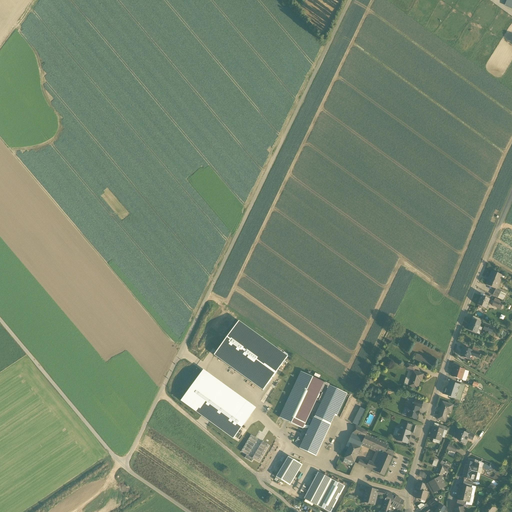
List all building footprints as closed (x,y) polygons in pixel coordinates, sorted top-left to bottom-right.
[(486,285),(495,289),(497,282),(499,283),(502,276),(492,272),(486,285)] [(492,296),(498,298),(501,292),(496,289),(492,296)] [(498,298),(503,301),(506,294),(501,292),(498,298)] [(477,305),(485,308),(489,299),(481,296),(477,305)] [(468,330),(476,333),(479,327),(480,323),(472,319),(470,323),(471,323),(468,330)] [(287,357),(238,322),(214,355),(263,391),(287,357)] [(461,357),(468,359),(470,354),(471,350),(464,348),(462,351),(463,351),(461,357)] [(435,361),(421,356),(419,361),(433,367),(435,361)] [(452,377),(461,380),(464,370),(455,367),(452,377)] [(203,370),(199,376),(251,414),(256,408),(203,370)] [(280,418),(302,429),(324,383),(301,372),(280,418)] [(408,386),(417,389),(420,381),(421,381),(423,375),(413,372),(410,379),(408,386)] [(199,376),(181,401),(233,439),(251,414),(199,376)] [(449,382),(447,388),(461,393),(463,388),(459,387),(460,386),(449,382)] [(329,386),(314,417),(330,425),(345,393),(329,386)] [(459,399),(461,393),(447,388),(445,388),(443,394),(449,396),(448,397),(451,398),(452,398),(455,399),(456,397),(459,399)] [(419,409),(421,409),(423,401),(415,399),(413,407),(419,409)] [(437,419),(442,421),(445,414),(446,414),(447,412),(450,413),(452,406),(443,403),(437,419)] [(407,417),(416,419),(417,416),(418,416),(419,412),(418,412),(419,409),(413,407),(410,406),(409,409),(408,409),(407,413),(408,413),(407,417)] [(360,408),(352,424),(358,427),(366,411),(360,408)] [(330,425),(314,417),(299,449),(315,457),(330,425)] [(407,423),(405,431),(410,432),(410,433),(413,434),(416,426),(407,423)] [(352,434),(364,439),(366,435),(367,432),(355,426),(352,434)] [(433,439),(440,441),(441,437),(443,431),(443,430),(437,428),(433,427),(430,438),(433,439)] [(398,437),(397,441),(406,444),(408,440),(410,436),(409,436),(410,433),(410,432),(405,431),(400,430),(399,433),(398,433),(397,437),(398,437)] [(459,442),(464,444),(467,438),(468,435),(465,433),(457,430),(455,436),(456,436),(455,438),(460,440),(459,442)] [(467,438),(472,441),(474,435),(466,430),(465,433),(468,435),(467,438)] [(352,434),(348,443),(350,444),(360,448),(362,444),(364,439),(352,434)] [(251,435),(241,452),(246,455),(248,456),(258,439),(251,435)] [(376,451),(383,454),(384,454),(386,449),(388,445),(366,435),(364,439),(362,444),(376,451)] [(253,459),(259,463),(269,446),(262,442),(252,459),(253,459)] [(350,444),(348,448),(344,458),(345,459),(353,463),(354,463),(360,448),(350,444)] [(449,451),(454,453),(457,448),(449,444),(446,450),(449,451)] [(386,449),(384,454),(392,458),(394,452),(386,449)] [(261,465),(266,468),(274,453),(269,450),(261,465)] [(376,451),(371,462),(379,465),(383,454),(376,451)] [(383,454),(379,465),(376,472),(384,476),(392,458),(384,454),(383,454)] [(275,478),(286,484),(299,463),(288,457),(275,478)] [(479,462),(475,460),(474,464),(478,464),(478,467),(477,473),(480,474),(481,474),(482,469),(481,468),(483,464),(479,462)] [(366,468),(376,472),(379,465),(371,462),(369,461),(368,464),(366,468)] [(474,464),(467,462),(466,462),(462,477),(464,478),(468,479),(475,480),(477,473),(478,467),(474,464)] [(302,465),(299,463),(286,484),(290,486),(302,465)] [(436,473),(442,476),(444,471),(447,472),(448,467),(445,466),(440,464),(436,473)] [(317,506),(331,479),(318,472),(304,499),(317,506)] [(440,477),(434,480),(439,490),(445,487),(442,482),(443,481),(443,480),(442,478),(441,478),(440,478),(440,477)] [(330,511),(344,487),(331,479),(317,506),(328,511),(330,511)] [(429,483),(432,488),(434,491),(433,491),(434,492),(439,490),(434,480),(429,483)] [(415,491),(418,491),(418,490),(424,491),(425,488),(423,485),(418,483),(415,491)] [(460,486),(458,493),(470,496),(472,489),(471,489),(462,487),(460,486)] [(373,505),(375,494),(376,490),(367,488),(363,503),(373,505)] [(427,492),(424,491),(418,490),(418,491),(416,499),(421,500),(424,501),(425,501),(425,500),(427,492)] [(386,496),(384,502),(391,506),(397,497),(393,495),(387,493),(386,496)] [(468,503),(470,496),(458,493),(457,500),(466,502),(468,503)] [(474,497),(470,496),(468,503),(466,502),(465,505),(472,506),(474,497)] [(404,501),(397,497),(391,506),(392,507),(400,511),(404,501)] [(390,511),(392,507),(391,506),(384,502),(382,509),(385,510),(389,511),(390,511)]
